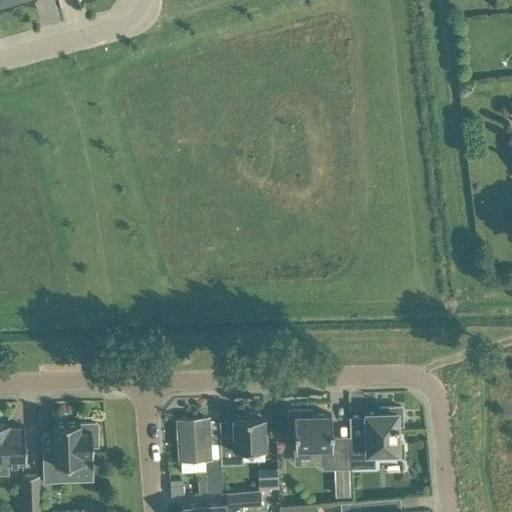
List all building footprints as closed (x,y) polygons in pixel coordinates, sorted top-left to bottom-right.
[(365,434),(350,435),(350,466),(350,468),(377,467),(376,455),(376,451),(384,450),(384,455),(384,457),(404,456),(404,440),(397,440),(396,423),(401,423),(401,405),(379,405),(379,410),(364,411),(365,434)] [(310,412),(310,407),(288,408),(288,426),(294,426),(295,448),(312,447),(312,452),(321,452),(321,467),(333,467),(347,466),(350,466),(350,435),(331,435),(330,412),(310,412)] [(261,414),(258,410),(249,411),(246,414),(231,415),(232,435),(219,435),(220,456),(220,462),(242,461),(242,446),(264,445),(263,414),(261,414)] [(210,414),(176,416),(179,456),(213,454),(210,414)] [(43,481),(56,480),(56,479),(73,478),(73,461),(75,461),(91,460),(90,452),(92,452),(92,444),(97,444),(97,421),(79,421),(79,420),(52,421),(53,451),(42,451),(43,481)] [(9,425),(9,422),(0,422),(0,472),(8,472),(8,462),(25,461),(24,425),(9,425)] [(206,456),(207,492),(221,491),(220,462),(220,456),(206,456)] [(347,466),(333,467),(334,478),(348,477),(347,466)] [(258,469),(260,487),(279,486),(278,467),(258,469)] [(23,511),(41,511),(40,473),(22,474),(23,511)] [(258,502),(258,489),(226,489),(225,502),(258,502)] [(404,511),(404,507),(379,510),(378,498),(341,501),(341,511),(404,511)] [(224,511),(224,500),(183,504),(183,509),(180,509),(180,511),(224,511)]
